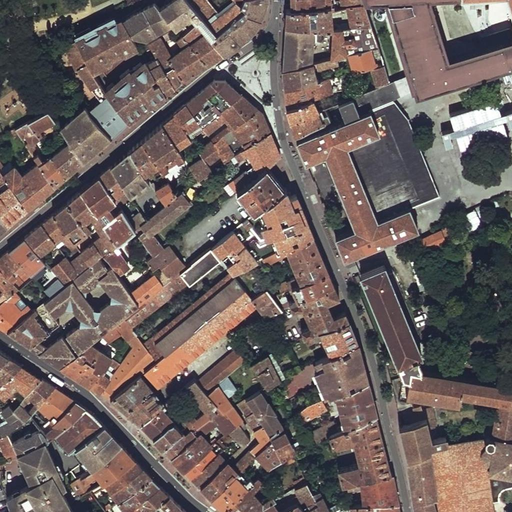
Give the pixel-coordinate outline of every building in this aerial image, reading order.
[(173,0),(162,8),(174,23),(183,34),(197,23),(190,16),(183,22),(177,13),(192,3),(189,0),(173,0)] [(189,0),(192,3),(204,17),(217,33),(245,10),(235,3),(220,15),(207,0),(189,0)] [(267,6),(250,4),(251,0),(235,0),(235,3),(245,10),(258,25),(267,6)] [(291,0),(292,8),(330,5),(331,9),(347,5),(361,2),(360,0),(291,0)] [(360,0),(361,2),(363,2),(382,1),(411,95),(511,65),(511,37),(447,57),(428,0),(360,0)] [(361,2),(347,5),(350,27),(370,25),(363,2),(361,2)] [(159,33),(174,23),(162,8),(157,3),(145,9),(159,33)] [(286,16),(285,25),(313,27),(322,28),(333,29),(331,9),(330,5),(292,8),(286,8),(286,16)] [(159,33),(145,9),(123,20),(132,35),(148,40),(159,33)] [(217,33),(210,39),(223,55),(233,48),(242,41),(258,25),(245,10),(217,33)] [(139,48),(123,20),(118,21),(115,15),(74,36),(75,38),(93,73),(139,48)] [(210,39),(217,33),(204,17),(197,23),(210,39)] [(210,39),(197,23),(183,34),(187,39),(191,36),(192,37),(199,32),(201,34),(190,44),(208,64),(217,59),(223,55),(210,39)] [(313,27),(285,25),(284,44),(283,63),(283,69),(310,62),(312,62),(312,57),(312,48),(316,48),(316,45),(311,45),(311,41),(316,41),(317,34),(312,34),(313,27)] [(332,53),(332,57),(336,56),(348,53),(370,48),(377,46),(370,25),(350,27),(333,29),(333,31),(332,38),(332,43),(332,50),(332,53)] [(182,49),(171,58),(160,37),(153,40),(149,42),(157,57),(165,70),(172,65),(184,79),(196,72),(208,64),(190,44),(187,39),(183,34),(175,40),(182,49)] [(75,38),(63,45),(75,71),(79,69),(100,101),(89,111),(111,136),(120,128),(127,122),(106,95),(104,91),(93,73),(75,38)] [(348,53),(355,71),(362,69),(373,66),(379,65),(378,62),(375,63),(370,48),(348,53)] [(332,57),(316,61),(318,68),(339,63),(336,56),(332,57)] [(157,57),(148,63),(152,70),(166,94),(171,90),(175,87),(165,70),(157,57)] [(106,95),(127,122),(140,110),(151,103),(153,100),(155,103),(161,98),(166,94),(152,70),(148,63),(146,59),(132,71),(131,69),(104,91),(106,95)] [(326,78),(332,77),(331,71),(313,76),(311,78),(308,67),(311,65),(310,62),(283,69),(284,79),(285,90),(309,82),(326,78)] [(379,65),(373,66),(379,84),(389,80),(384,64),(379,65)] [(172,65),(165,70),(175,87),(179,83),(184,79),(172,65)] [(331,92),(320,96),(323,102),(356,89),(352,79),(364,76),(362,69),(355,71),(341,75),(344,87),(340,89),(331,92)] [(286,99),(287,108),(312,99),(320,96),(331,92),(326,78),(309,82),(285,90),(286,99)] [(203,89),(188,102),(193,110),(198,107),(196,105),(204,99),(207,102),(213,97),(216,101),(197,115),(203,124),(241,95),(233,87),(225,81),(220,81),(214,80),(203,89)] [(390,82),(389,80),(379,84),(338,102),(345,119),(296,139),(305,161),(324,153),(355,228),(336,235),(344,256),(352,254),(418,228),(409,206),(422,201),(422,202),(435,196),(434,195),(436,190),(437,189),(429,170),(419,143),(411,123),(403,120),(392,123),(387,113),(405,105),(395,81),(390,82)] [(80,92),(78,93),(86,106),(87,107),(89,106),(80,92)] [(249,102),(241,95),(203,124),(205,127),(204,128),(208,132),(226,119),(229,117),(237,126),(258,109),(249,102)] [(288,115),(290,122),(317,111),(312,99),(287,108),(288,115)] [(183,106),(175,112),(193,138),(204,128),(205,127),(203,124),(197,115),(193,110),(188,102),(183,106)] [(89,111),(87,107),(86,106),(75,114),(85,131),(98,148),(102,145),(109,138),(111,136),(89,111)] [(225,161),(232,157),(270,132),(266,123),(263,114),(258,109),(237,126),(215,143),(221,154),(223,159),(225,161)] [(47,110),(28,121),(41,139),(46,135),(41,127),(53,119),(47,110)] [(317,111),(290,122),(293,129),(295,135),(322,122),(317,111)] [(170,117),(163,122),(185,156),(187,153),(182,146),(193,138),(175,112),(170,117)] [(95,152),(98,148),(85,131),(75,114),(65,121),(76,137),(91,155),(95,152)] [(229,117),(226,119),(231,126),(213,140),(215,143),(237,126),(229,117)] [(28,121),(16,128),(21,135),(22,137),(26,135),(32,145),(36,142),(35,141),(37,139),(44,148),(46,147),(41,139),(28,121)] [(76,137),(65,121),(62,124),(58,126),(64,135),(83,162),(87,158),(91,155),(76,137)] [(154,130),(143,139),(159,165),(163,171),(169,167),(163,159),(173,152),(179,161),(185,156),(163,122),(154,130)] [(16,128),(10,131),(15,139),(21,135),(16,128)] [(270,132),(232,157),(236,163),(245,156),(251,167),(231,182),(230,185),(235,191),(236,190),(266,167),(280,156),(278,151),(275,143),(270,132)] [(61,146),(51,154),(65,176),(76,168),(83,162),(64,135),(62,137),(57,140),(61,146)] [(130,150),(146,174),(159,165),(143,139),(137,144),(130,150)] [(213,140),(199,147),(209,161),(221,154),(215,143),(213,140)] [(195,164),(187,153),(185,156),(199,178),(213,167),(209,161),(199,147),(197,144),(192,147),(200,159),(195,164)] [(166,205),(158,193),(144,204),(127,177),(138,168),(143,175),(140,178),(146,185),(150,181),(146,174),(130,150),(122,157),(111,166),(131,197),(140,211),(147,220),(166,205)] [(50,153),(44,158),(39,151),(34,154),(39,162),(55,185),(61,180),(65,176),(51,154),(50,153)] [(15,165),(2,174),(27,208),(43,195),(55,185),(39,162),(22,174),(15,165)] [(100,175),(114,197),(121,193),(123,196),(126,194),(129,198),(131,197),(111,166),(105,171),(100,175)] [(274,178),(266,167),(236,190),(254,214),(262,208),(284,190),(274,178)] [(7,187),(0,191),(0,213),(8,224),(19,215),(27,208),(2,174),(0,170),(0,183),(2,182),(4,185),(5,184),(7,187)] [(164,172),(160,175),(165,183),(169,181),(164,172)] [(130,219),(114,197),(100,175),(91,182),(82,190),(117,244),(136,229),(130,219)] [(286,189),(284,190),(262,208),(268,222),(265,223),(270,236),(273,235),(280,250),(313,235),(302,208),(296,195),(290,197),(286,189)] [(101,248),(105,254),(114,246),(117,244),(82,190),(75,196),(68,202),(89,231),(91,234),(95,231),(88,221),(92,218),(104,234),(95,240),(101,248)] [(136,229),(155,255),(163,248),(152,233),(191,203),(182,192),(178,195),(166,205),(147,220),(136,229)] [(61,207),(54,213),(74,242),(89,231),(68,202),(61,207)] [(140,211),(130,219),(136,229),(147,220),(140,211)] [(0,231),(1,230),(8,224),(0,213),(0,231)] [(49,217),(42,223),(56,241),(62,236),(72,249),(77,245),(74,242),(54,213),(49,217)] [(35,229),(25,237),(47,262),(52,259),(45,250),(56,241),(42,223),(35,229)] [(244,226),(247,231),(253,227),(249,223),(244,226)] [(451,226),(422,238),(426,249),(456,236),(451,226)] [(232,231),(210,248),(219,258),(231,248),(234,251),(242,244),(232,231)] [(280,250),(261,259),(264,265),(288,254),(297,276),(279,284),(279,289),(279,291),(280,293),(281,292),(288,289),(292,287),(329,271),(321,253),(313,235),(280,250)] [(18,243),(9,250),(25,267),(33,276),(46,291),(51,296),(66,284),(52,268),(47,262),(25,237),(18,243)] [(159,275),(165,284),(188,266),(185,262),(182,265),(167,245),(163,248),(155,255),(148,260),(154,269),(159,267),(163,272),(159,275)] [(114,246),(105,254),(119,273),(129,266),(114,246)] [(84,247),(80,250),(82,253),(85,258),(89,255),(84,247)] [(245,247),(236,254),(239,257),(226,267),(231,273),(239,269),(256,261),(245,247)] [(101,248),(86,259),(90,265),(105,254),(101,248)] [(106,396),(111,400),(139,377),(145,372),(244,290),(231,273),(145,345),(131,328),(188,282),(190,284),(220,260),(219,258),(210,248),(188,266),(165,284),(154,293),(141,304),(120,320),(115,324),(122,333),(133,346),(121,363),(117,369),(110,378),(101,392),(106,396)] [(2,256),(0,257),(0,268),(18,289),(22,285),(14,276),(16,274),(12,270),(15,268),(19,272),(25,267),(9,250),(2,256)] [(82,253),(71,262),(80,274),(90,265),(86,259),(85,258),(82,253)] [(90,265),(80,274),(66,284),(51,296),(44,301),(54,315),(66,305),(71,301),(76,306),(83,316),(86,320),(81,324),(68,334),(74,342),(80,350),(90,342),(101,334),(115,324),(120,320),(141,304),(129,287),(119,273),(105,254),(90,265)] [(67,256),(52,268),(66,284),(80,274),(71,262),(67,256)] [(511,385),(424,373),(425,369),(417,358),(421,357),(384,264),(382,264),(360,272),(401,375),(402,378),(408,378),(406,396),(418,398),(462,405),(464,396),(496,402),(492,436),(511,439),(511,385)] [(0,302),(6,298),(0,290),(0,280),(3,278),(5,280),(3,282),(13,293),(16,291),(18,289),(0,268),(0,302)] [(332,278),(329,271),(292,287),(297,298),(298,301),(334,285),(332,278)] [(352,276),(356,284),(361,282),(358,273),(352,276)] [(141,277),(129,287),(141,304),(154,293),(141,277)] [(302,329),(305,336),(350,321),(345,312),(333,317),(327,302),(339,297),(334,285),(298,301),(292,303),(290,304),(293,312),(303,308),(310,325),(302,329)] [(265,287),(251,299),(265,315),(281,308),(265,287)] [(297,298),(292,287),(288,289),(281,292),(283,295),(290,292),(293,299),(290,301),(292,303),(298,301),(297,298)] [(244,290),(145,372),(158,386),(254,307),(259,312),(252,317),(254,320),(265,315),(251,299),(244,290)] [(0,324),(8,330),(44,301),(51,296),(46,291),(27,308),(25,307),(19,311),(11,303),(15,300),(11,294),(6,298),(0,302),(0,324)] [(11,294),(15,300),(20,296),(16,291),(13,293),(11,294)] [(281,292),(280,293),(276,294),(286,306),(290,304),(283,295),(281,292)] [(29,344),(37,339),(60,322),(54,315),(44,301),(8,330),(20,338),(29,344)] [(350,321),(305,336),(309,344),(323,339),(330,354),(357,342),(353,332),(350,321)] [(115,324),(101,334),(109,342),(122,333),(115,324)] [(37,339),(29,344),(47,356),(68,341),(64,334),(47,347),(37,339)] [(68,341),(47,356),(51,359),(60,365),(76,353),(71,344),(68,341)] [(66,369),(75,375),(100,350),(90,342),(80,350),(76,353),(60,365),(66,369)] [(74,342),(71,344),(76,353),(80,350),(74,342)] [(357,342),(330,354),(323,357),(332,379),(311,389),(316,401),(367,380),(362,361),(357,342)] [(239,345),(196,382),(206,394),(217,384),(248,358),(239,345)] [(2,351),(0,349),(0,365),(10,356),(2,351)] [(81,378),(90,385),(101,368),(103,366),(106,366),(109,363),(112,358),(100,350),(75,375),(81,378)] [(268,353),(250,361),(268,386),(279,380),(268,353)] [(15,359),(10,356),(0,365),(0,385),(22,364),(15,359)] [(109,363),(117,369),(121,363),(112,358),(109,363)] [(32,370),(22,364),(0,385),(0,394),(5,399),(8,396),(14,390),(13,388),(17,384),(26,391),(21,398),(24,400),(42,377),(32,370)] [(96,388),(101,392),(110,378),(102,373),(104,370),(101,368),(90,385),(96,388)] [(27,419),(33,414),(37,409),(55,386),(48,381),(42,377),(24,400),(20,406),(16,409),(27,419)] [(125,411),(140,423),(161,406),(163,404),(139,377),(111,400),(125,411)] [(408,378),(402,378),(399,402),(411,403),(414,414),(422,411),(418,398),(406,396),(408,378)] [(184,418),(194,431),(219,411),(206,394),(196,382),(195,380),(187,386),(206,410),(197,418),(190,410),(183,417),(184,418)] [(281,426),(269,434),(271,439),(282,459),(293,453),(331,435),(375,414),(371,397),(367,380),(316,401),(308,404),(296,414),(299,422),(304,420),(305,422),(328,410),(324,404),(339,398),(344,424),(337,428),(334,421),(311,432),(313,438),(292,447),(281,426)] [(219,411),(231,428),(239,422),(242,420),(217,384),(206,394),(219,411)] [(64,392),(55,386),(37,409),(51,418),(55,420),(76,399),(64,392)] [(261,390),(247,398),(269,434),(281,426),(261,390)] [(20,406),(8,396),(5,399),(10,404),(16,409),(20,406)] [(207,492),(212,498),(242,468),(271,439),(269,434),(247,398),(241,401),(248,414),(246,417),(260,441),(229,472),(223,466),(201,486),(207,492)] [(81,402),(76,399),(55,420),(51,418),(47,423),(41,432),(49,440),(57,433),(87,407),(86,405),(81,402)] [(10,404),(2,410),(9,419),(0,425),(0,434),(7,432),(27,419),(16,409),(10,404)] [(147,430),(153,436),(175,420),(161,406),(140,423),(147,430)] [(96,416),(87,407),(57,433),(72,450),(75,448),(103,424),(96,416)] [(439,511),(436,493),(432,470),(428,446),(449,444),(446,436),(437,437),(434,425),(436,425),(430,407),(422,411),(414,414),(405,419),(407,423),(402,424),(399,425),(407,454),(414,501),(417,511),(439,511)] [(178,462),(184,468),(211,445),(202,434),(216,423),(225,433),(231,428),(219,411),(194,431),(197,436),(172,456),(178,462)] [(47,423),(33,414),(27,419),(39,430),(41,432),(47,423)] [(338,470),(342,485),(348,483),(390,473),(383,444),(375,414),(331,435),(333,447),(354,443),(360,464),(338,470)] [(157,441),(162,446),(177,433),(183,431),(176,425),(184,418),(183,417),(175,420),(153,436),(157,441)] [(239,422),(231,428),(244,445),(250,438),(239,422)] [(93,467),(122,444),(115,436),(103,424),(75,448),(93,467)] [(39,430),(12,442),(17,453),(32,483),(7,497),(12,511),(37,511),(42,509),(43,511),(90,511),(89,509),(82,511),(74,511),(62,487),(67,484),(45,442),(49,440),(41,432),(39,430)] [(167,451),(172,456),(197,436),(194,431),(187,435),(183,431),(177,433),(162,446),(167,451)] [(12,442),(7,432),(0,434),(0,440),(7,457),(17,453),(12,442)] [(490,486),(487,462),(484,456),(484,450),(483,439),(449,444),(428,446),(432,470),(436,493),(439,511),(493,511),(492,500),(490,486)] [(128,451),(122,444),(93,467),(69,484),(75,496),(88,488),(134,458),(128,451)] [(188,472),(192,477),(218,453),(211,445),(184,468),(188,472)] [(197,481),(201,486),(223,466),(227,462),(218,453),(192,477),(197,481)] [(293,453),(282,459),(286,465),(296,460),(293,453)] [(137,462),(134,458),(88,488),(92,492),(101,485),(104,481),(111,489),(141,467),(137,462)] [(490,486),(492,500),(496,500),(501,499),(501,492),(505,488),(511,486),(511,475),(500,474),(492,473),(492,464),(487,462),(490,486)] [(148,471),(143,466),(141,467),(111,489),(116,495),(104,505),(106,508),(119,499),(150,476),(151,475),(148,471)] [(218,503),(224,509),(248,486),(244,483),(246,480),(242,476),(244,474),(242,473),(245,470),(242,468),(212,498),(218,503)] [(390,473),(348,483),(348,487),(351,487),(362,485),(363,498),(350,501),(350,505),(397,502),(398,502),(395,486),(392,473),(390,473)] [(155,481),(150,476),(119,499),(126,510),(137,502),(159,484),(155,481)] [(224,511),(259,511),(273,502),(276,500),(272,495),(260,503),(250,494),(262,481),(259,476),(248,486),(224,509),(223,510),(224,511)] [(304,478),(294,483),(297,488),(307,483),(304,478)] [(292,511),(302,508),(307,505),(315,500),(312,493),(307,483),(297,488),(295,489),(299,496),(278,507),(273,502),(259,511),(292,511)] [(163,489),(159,484),(137,502),(146,511),(160,500),(168,494),(163,489)] [(343,505),(340,502),(328,508),(320,491),(312,493),(315,500),(307,505),(311,511),(336,511),(343,508),(343,505)] [(186,511),(175,501),(168,494),(160,500),(170,511),(186,511)] [(350,505),(343,505),(343,508),(343,511),(399,511),(397,502),(350,505)]
